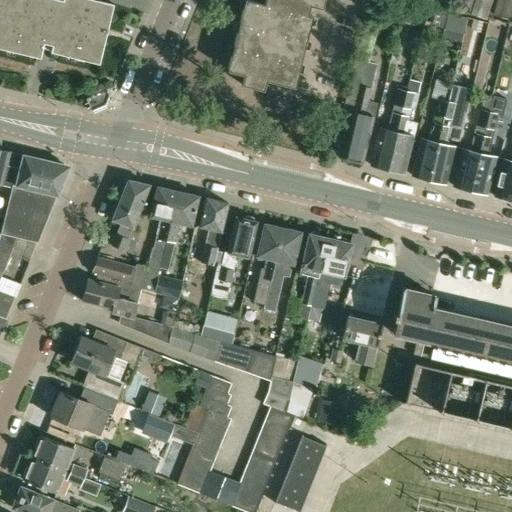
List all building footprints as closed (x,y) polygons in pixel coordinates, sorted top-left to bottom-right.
[(98,63),(112,4),(95,0),(63,0),(63,1),(59,0),(0,0),(0,48),(39,58),(41,49),(98,63)] [(246,0),(244,0),(226,70),(244,75),(241,84),(264,90),(266,80),(294,87),(314,7),(323,9),(325,0),(252,0),(252,1),(246,0)] [(436,0),(435,6),(448,9),(450,0),(436,0)] [(475,0),(473,8),(489,13),(492,0),(475,0)] [(511,3),(511,0),(497,0),(493,15),(508,19),(511,3)] [(402,22),(415,26),(419,12),(406,8),(402,22)] [(447,13),(441,38),(460,43),(467,18),(447,13)] [(361,34),(358,49),(368,51),(371,37),(361,34)] [(349,127),(342,158),(362,163),(377,104),(367,102),(376,66),(355,61),(339,125),(349,127)] [(431,97),(444,100),(448,83),(435,80),(431,97)] [(396,89),(393,104),(386,131),(379,129),(374,150),(370,166),(386,170),(399,115),(401,106),(405,91),(396,89)] [(106,104),(106,103),(109,96),(107,91),(85,99),(91,110),(106,104)] [(412,137),(404,135),(411,109),(410,109),(414,93),(405,91),(401,106),(399,115),(386,170),(392,171),(403,174),(412,137)] [(484,128),(491,97),(483,95),(470,151),(461,149),(452,187),(469,191),(484,128)] [(495,157),(488,156),(498,115),(502,117),(506,101),(491,97),(484,128),(469,191),(486,195),(495,157)] [(432,123),(434,124),(430,141),(420,139),(411,176),(427,180),(440,126),(442,117),(446,101),(438,99),(436,107),(434,115),(432,123)] [(455,103),(446,101),(442,117),(443,117),(451,119),(455,103)] [(444,145),(446,136),(451,138),(453,129),(448,127),(441,126),(440,126),(427,180),(445,184),(454,147),(444,145)] [(0,184),(2,185),(12,185),(16,186),(23,156),(0,150),(0,184)] [(64,165),(23,156),(16,186),(12,185),(0,232),(0,334),(6,319),(4,318),(13,296),(0,290),(0,279),(16,237),(38,242),(49,216),(50,210),(51,210),(67,170),(64,165)] [(501,160),(493,197),(511,201),(511,195),(511,161),(511,162),(501,160)] [(139,209),(145,185),(131,181),(127,182),(111,220),(120,224),(111,246),(133,255),(143,210),(139,209)] [(158,271),(159,271),(162,259),(177,192),(157,187),(150,216),(159,218),(153,247),(151,247),(147,267),(136,264),(135,267),(131,282),(130,286),(131,286),(139,288),(153,292),(158,271)] [(191,225),(198,196),(177,192),(162,259),(165,259),(166,259),(172,260),(175,249),(173,249),(174,243),(179,222),(191,225)] [(212,265),(227,203),(206,198),(199,227),(208,229),(200,262),(212,265)] [(227,299),(237,255),(247,257),(256,222),(253,218),(247,216),(244,220),(235,218),(227,252),(225,251),(222,264),(217,263),(210,295),(227,299)] [(265,305),(282,228),(263,223),(256,257),(266,259),(264,269),(260,268),(253,302),(265,305)] [(301,232),(282,228),(265,305),(264,308),(275,310),(283,275),(288,276),(290,264),(293,264),(301,232)] [(301,304),(309,306),(310,306),(318,271),(326,238),(320,236),(318,233),(313,232),(311,234),(308,234),(299,273),(308,275),(301,304)] [(318,271),(310,306),(322,309),(328,281),(339,283),(344,277),(351,244),(347,243),(346,239),(341,238),(337,240),(326,238),(318,271)] [(131,282),(135,267),(134,266),(98,257),(92,273),(97,274),(131,282)] [(88,279),(84,294),(82,299),(80,299),(79,298),(79,300),(113,309),(112,313),(118,315),(132,318),(135,303),(139,288),(131,286),(130,286),(131,282),(97,274),(97,277),(95,281),(88,279)] [(154,292),(166,295),(169,278),(158,275),(154,292)] [(403,289),(397,314),(394,313),(393,318),(396,319),(393,333),(416,339),(430,343),(431,342),(435,343),(431,358),(511,376),(511,325),(432,307),(435,296),(403,289)] [(308,317),(307,319),(319,322),(322,309),(310,306),(308,317)] [(342,337),(359,341),(355,360),(371,364),(376,345),(377,345),(381,325),(347,317),(342,337)] [(168,344),(172,328),(135,319),(132,330),(139,333),(168,344)] [(174,319),(172,328),(197,335),(199,325),(174,319)] [(203,325),(200,335),(220,341),(232,344),(234,333),(203,325)] [(200,335),(197,335),(172,328),(168,344),(214,362),(220,341),(200,335)] [(126,385),(103,376),(110,359),(119,360),(133,366),(138,355),(157,363),(160,356),(126,342),(99,331),(94,343),(81,337),(70,363),(90,371),(84,388),(114,400),(119,402),(126,385)] [(427,358),(430,343),(416,339),(413,355),(427,358)] [(220,341),(214,362),(239,371),(247,374),(253,349),(232,344),(220,341)] [(253,349),(247,374),(270,383),(271,376),(276,357),(276,355),(255,350),(253,349)] [(332,349),(329,360),(337,362),(340,351),(332,349)] [(293,383),(289,399),(286,413),(292,415),(302,419),(324,362),(298,354),(297,361),(293,383)] [(268,390),(289,399),(293,383),(297,361),(276,357),(271,376),(270,383),(268,390)] [(210,376),(206,385),(225,392),(228,383),(210,376)] [(202,395),(226,405),(230,394),(225,392),(206,385),(202,395)] [(109,413),(114,400),(84,388),(79,399),(59,391),(49,416),(83,430),(92,406),(109,413)] [(263,404),(268,406),(286,413),(289,399),(268,390),(263,404)] [(197,407),(206,411),(224,418),(224,417),(229,406),(226,405),(202,395),(197,407)] [(339,404),(319,400),(314,421),(320,422),(319,427),(333,432),(339,404)] [(292,415),(286,413),(268,406),(263,418),(287,429),(292,415)] [(197,407),(189,428),(198,432),(202,422),(206,411),(197,407)] [(202,422),(226,432),(231,419),(224,417),(224,418),(206,411),(202,422)] [(143,425),(168,435),(173,422),(148,412),(143,425)] [(283,439),(287,429),(263,418),(259,429),(283,439)] [(343,418),(339,435),(354,439),(358,422),(343,418)] [(168,435),(193,445),(194,442),(198,432),(189,428),(173,422),(168,435)] [(198,432),(222,441),(226,432),(202,422),(198,432)] [(283,439),(259,429),(255,440),(279,450),(283,439)] [(198,432),(194,442),(218,452),(222,441),(198,432)] [(297,511),(324,443),(300,433),(272,501),(297,511)] [(33,457),(84,477),(87,470),(73,465),(72,469),(67,467),(74,448),(42,435),(41,438),(38,439),(35,445),(37,447),(33,457)] [(275,461),(279,450),(255,440),(250,450),(275,461)] [(194,442),(193,445),(190,453),(214,462),(218,452),(194,442)] [(270,473),(275,461),(250,450),(246,463),(270,473)] [(214,462),(190,453),(186,463),(209,473),(214,462)] [(90,489),(93,482),(94,481),(87,478),(84,477),(33,457),(29,468),(26,469),(23,474),(25,477),(24,480),(56,493),(63,475),(68,477),(67,481),(80,487),(81,486),(90,489)] [(104,457),(98,473),(119,481),(125,465),(104,457)] [(150,458),(145,471),(153,474),(158,461),(150,458)] [(186,463),(181,474),(205,483),(209,473),(186,463)] [(266,483),(270,473),(246,463),(242,473),(266,483)] [(266,483),(242,473),(237,484),(262,494),(266,483)] [(201,494),(205,483),(181,474),(177,484),(201,494)] [(258,504),(262,494),(237,484),(233,495),(258,504)] [(50,511),(77,511),(78,510),(20,487),(17,496),(12,497),(11,502),(13,504),(12,508),(23,511),(45,511),(46,510),(50,511)] [(249,511),(254,511),(258,504),(233,495),(230,504),(243,510),(249,511)] [(153,511),(156,506),(130,496),(123,511),(153,511)]
